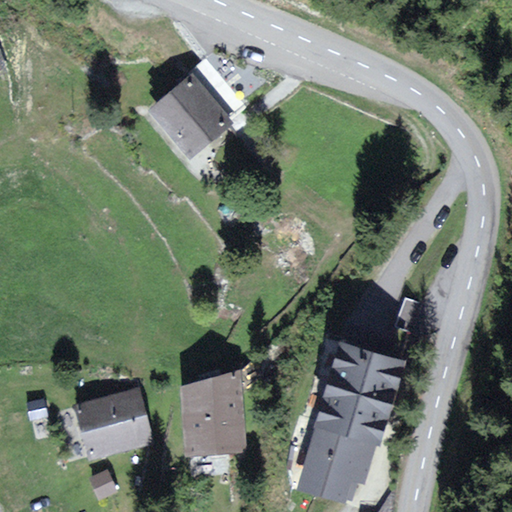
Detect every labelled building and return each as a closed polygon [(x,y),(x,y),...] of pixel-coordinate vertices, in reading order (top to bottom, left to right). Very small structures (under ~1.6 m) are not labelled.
[(228,116),(192,74),(150,110),(191,158),(228,126),(223,120),(228,116)] [(420,329),(425,301),(403,297),(398,325),(420,329)] [(407,360),(340,342),(300,487),(359,503),(366,478),(374,480),(407,360)] [(188,453),(243,449),(239,371),(184,387),(188,453)] [(138,390),(78,407),(84,430),(145,414),(138,390)] [(45,414),(42,399),(29,402),(32,417),(45,414)] [(151,437),(145,414),(84,430),(91,453),(151,437)] [(115,490),(107,471),(93,477),(101,496),(115,490)]
